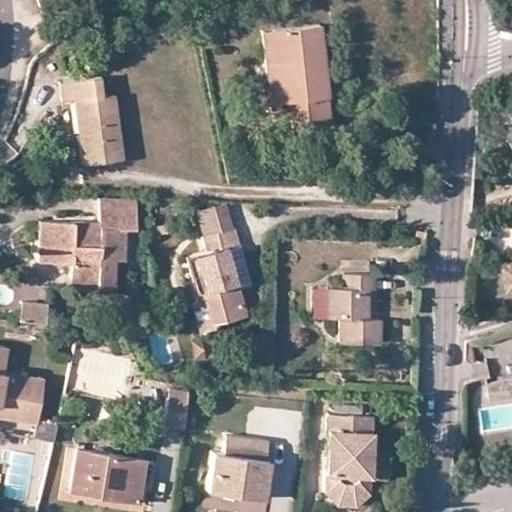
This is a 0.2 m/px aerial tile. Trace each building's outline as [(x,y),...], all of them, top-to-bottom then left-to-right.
[(49,0),(36,0),(41,13),(52,8),(49,0)] [(292,131),(329,127),(318,24),(272,29),(279,100),(289,99),(292,131)] [(272,29),(259,31),(267,101),(279,100),(272,29)] [(60,100),(73,98),(82,163),(121,157),(111,93),(100,94),(97,76),(58,82),(60,100)] [(98,197),(97,220),(37,219),(36,260),(70,261),(69,274),(96,275),(96,285),(112,286),(112,258),(122,258),(123,228),(135,228),(136,199),(98,197)] [(511,287),(511,206),(511,207),(497,210),(500,226),(508,226),(511,242),(511,241),(511,261),(496,265),(501,290),(511,287)] [(206,251),(183,258),(195,298),(203,325),(211,322),(242,314),(234,287),(224,246),(234,243),(230,227),(201,234),(206,251)] [(424,229),(413,228),(412,243),(422,243),(423,241),(424,229)] [(234,243),(224,246),(234,287),(245,284),(234,243)] [(340,288),(324,287),(324,317),(335,318),(336,343),(377,343),(376,318),(364,318),(365,287),(371,288),(371,272),(340,272),(340,288)] [(69,274),(70,288),(95,289),(96,285),(96,275),(69,274)] [(313,287),(311,287),(311,317),(324,317),(324,287),(313,287)] [(195,298),(187,301),(196,333),(212,328),(211,322),(203,325),(195,298)] [(35,326),(37,307),(21,305),(18,324),(35,326)] [(35,326),(45,327),(47,309),(37,307),(35,326)] [(0,416),(33,422),(40,379),(2,373),(5,347),(0,345),(0,416)] [(511,379),(503,381),(505,390),(499,391),(499,396),(511,394),(511,379)] [(503,381),(486,384),(488,398),(499,396),(499,391),(505,390),(503,381)] [(162,426),(180,428),(185,390),(167,387),(162,426)] [(325,417),(325,456),(334,457),(334,466),(325,476),(324,495),(335,508),(355,510),(367,497),(368,478),(362,472),(363,457),(368,458),(369,418),(325,417)] [(211,449),(206,488),(259,496),(265,457),(263,457),(266,437),(222,432),(220,450),(211,449)] [(72,449),(67,490),(136,500),(142,459),(72,449)] [(334,457),(325,456),(325,476),(334,466),(334,457)]
